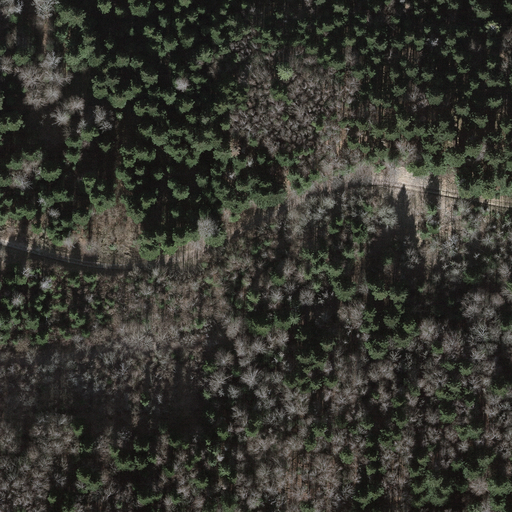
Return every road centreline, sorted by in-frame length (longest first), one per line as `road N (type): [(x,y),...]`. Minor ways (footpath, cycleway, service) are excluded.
road 1 (track): [(405,211),(373,269),(343,295),(270,321),(156,343),(0,361)]
road 2 (track): [(511,296),(464,288),(434,270),(401,185),(358,183),(248,224)]
road 3 (track): [(0,238),(114,266),(177,256),(248,224)]
